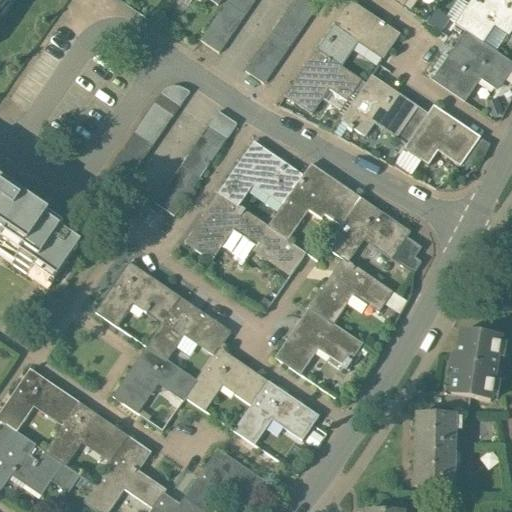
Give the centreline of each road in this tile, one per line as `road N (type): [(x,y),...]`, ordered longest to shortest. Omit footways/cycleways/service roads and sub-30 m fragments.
road 1 (residential): [(467,234),(380,390),(291,511)]
road 2 (residential): [(467,234),(257,112)]
road 3 (residential): [(166,55),(90,164),(59,173),(14,147)]
road 4 (residential): [(166,55),(134,34),(100,34),(14,147)]
road 5 (residential): [(257,112),(333,6)]
